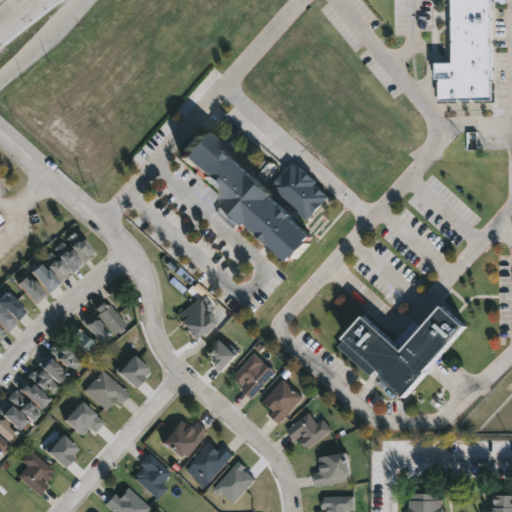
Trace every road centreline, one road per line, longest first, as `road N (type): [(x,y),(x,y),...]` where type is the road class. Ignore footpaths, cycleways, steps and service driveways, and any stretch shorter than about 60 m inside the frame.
road 1 (residential): [(290,511),(291,475),(269,433),(180,362),(137,295)]
road 2 (residential): [(137,295),(94,228),(0,143)]
road 3 (residential): [(57,511),(180,362)]
road 4 (residential): [(0,385),(124,264)]
